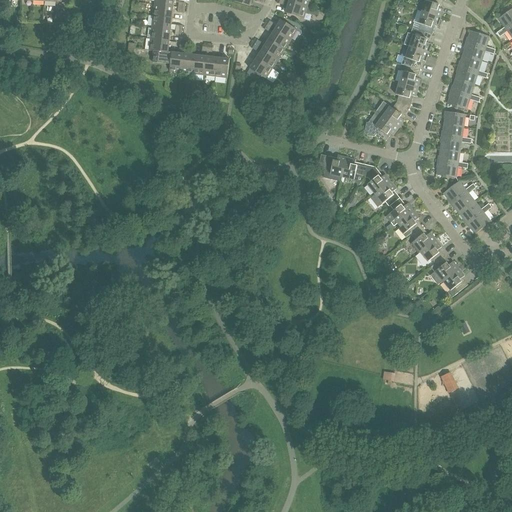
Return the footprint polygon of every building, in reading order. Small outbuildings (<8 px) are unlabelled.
[(307,8),(310,0),(289,0),(289,3),(307,8)] [(424,0),(426,1),(422,12),(441,19),(444,10),(439,8),(440,6),(442,6),(444,0),(443,0),(424,0)] [(304,19),(307,8),(289,3),(286,14),(304,19)] [(174,7),(155,5),(154,17),(172,19),(174,7)] [(506,30),(511,25),(511,10),(499,19),(505,28),(501,31),(504,35),(508,32),(506,30)] [(438,27),(441,19),(422,12),(418,24),(421,25),(419,30),(432,35),(434,29),(432,28),(433,26),(438,27)] [(172,19),(154,17),(152,28),(171,30),(172,19)] [(275,30),(291,41),(298,31),(281,20),(275,30)] [(171,30),(152,28),(151,39),(170,41),(171,30)] [(403,45),(410,47),(429,54),(432,45),(427,43),(428,40),(430,41),(432,35),(419,30),(419,31),(412,29),(410,35),(407,34),(403,45)] [(285,50),(291,41),(275,30),(269,40),(285,50)] [(487,47),(489,39),(490,38),(470,32),(468,40),(469,40),(468,44),(466,43),(466,44),(486,50),(487,47)] [(170,41),(151,39),(149,51),(154,51),(168,52),(170,41)] [(262,50),(279,60),(285,50),(269,40),(262,50)] [(465,48),(463,56),(482,62),(485,52),(490,54),(491,49),(487,47),(486,50),(466,44),(468,45),(467,48),(465,48)] [(407,67),(421,70),(422,64),(420,63),(420,61),(426,62),(429,54),(410,47),(406,59),(409,60),(407,67)] [(272,70),(279,60),(262,50),(256,60),(272,70)] [(154,51),(152,63),(171,65),(172,53),(168,52),(154,51)] [(172,53),(171,65),(170,72),(182,73),(184,54),(172,53)] [(193,75),(195,56),(184,54),(182,73),(193,75)] [(204,76),(207,57),(195,56),(193,75),(204,76)] [(479,72),(482,62),(463,56),(460,64),(461,65),(460,68),(458,67),(458,68),(478,74),(479,72)] [(207,57),(204,76),(216,77),(218,58),(207,57)] [(218,58),(216,77),(228,79),(230,60),(218,58)] [(266,80),(272,70),(256,60),(250,69),(266,80)] [(402,72),(399,84),(419,89),(421,80),(416,79),(416,76),(419,76),(421,70),(407,67),(405,73),(402,72)] [(458,72),(455,80),(474,86),(477,76),(482,78),(484,73),(479,72),(478,74),(458,68),(460,69),(459,72),(458,72)] [(471,96),(474,86),(455,80),(453,88),(454,89),(453,92),(451,91),(451,92),(471,98),(471,96)] [(419,89),(399,84),(396,95),(399,96),(397,103),(410,109),(413,100),(410,99),(411,96),(416,98),(419,89)] [(474,102),(476,97),(471,96),(471,98),(451,92),(453,93),(452,96),(450,96),(448,104),(467,110),(470,101),(474,102)] [(383,102),(376,112),(399,129),(405,121),(400,118),(402,116),(404,117),(410,109),(397,103),(393,109),(383,102)] [(373,136),(375,134),(386,142),(390,137),(388,135),(389,133),(394,136),(399,129),(376,112),(368,124),(367,123),(364,135),(373,136)] [(444,125),(464,128),(466,115),(445,112),(445,113),(447,113),(447,117),(445,117),(444,125)] [(462,138),(464,128),(444,125),(443,134),(444,134),(443,138),(442,137),(441,138),(462,140),(462,138)] [(442,142),(440,150),(460,153),(462,143),(466,144),(467,139),(462,138),(462,140),(441,138),(443,138),(443,142),(442,142)] [(459,163),(460,153),(440,150),(439,159),(440,159),(440,162),(438,162),(458,166),(459,163)] [(328,157),(325,168),(323,178),(341,182),(342,177),(347,158),(338,156),(337,161),(334,161),(334,158),(328,157)] [(360,186),(366,178),(369,166),(358,163),(357,166),(355,165),(356,160),(347,158),(342,177),(354,180),(358,185),(360,186)] [(458,168),(463,169),(463,164),(459,163),(458,166),(438,162),(438,163),(440,163),(439,167),(438,167),(437,176),(456,178),(458,168)] [(375,168),(369,166),(366,178),(369,179),(371,182),(368,185),(375,195),(391,182),(385,175),(381,178),(379,176),(381,175),(375,168)] [(385,202),(389,207),(400,199),(396,194),(394,195),(392,193),(397,190),(391,182),(375,195),(383,204),(385,202)] [(467,192),(466,190),(459,182),(444,194),(449,201),(450,200),(452,203),(451,204),(451,205),(467,192)] [(467,192),(451,205),(453,203),(455,206),(454,207),(459,214),(475,202),(469,194),(473,191),(470,187),(466,190),(467,192)] [(398,224),(414,211),(408,204),(403,207),(402,205),(404,204),(400,199),(389,207),(390,206),(394,211),(390,214),(386,217),(390,224),(395,220),(398,224)] [(475,202),(459,214),(465,221),(466,220),(468,223),(467,224),(467,225),(483,212),(481,210),(475,202)] [(333,214),(335,205),(330,204),(327,206),(326,210),(326,211),(326,213),(333,214)] [(483,212),(467,225),(469,224),(471,227),(470,227),(475,234),(491,222),(484,214),(488,211),(485,207),(481,210),(483,212)] [(414,211),(398,224),(401,228),(399,229),(406,238),(410,235),(412,236),(423,228),(419,223),(417,224),(415,222),(419,219),(414,211)] [(423,228),(412,236),(415,241),(413,243),(420,253),(436,240),(431,233),(426,236),(424,234),(426,233),(423,228)] [(436,240),(420,253),(428,262),(432,260),(435,264),(445,257),(441,252),(439,253),(438,251),(442,247),(436,240)] [(445,257),(435,264),(430,268),(434,273),(430,277),(437,286),(443,282),(459,269),(453,262),(449,265),(447,263),(449,261),(445,257)] [(453,298),(458,293),(468,286),(464,281),(462,282),(460,280),(465,276),(459,269),(443,282),(451,291),(449,293),(453,298)] [(395,374),(384,372),(383,379),(394,381),(395,374)] [(450,373),(440,378),(448,394),(458,389),(450,373)]
